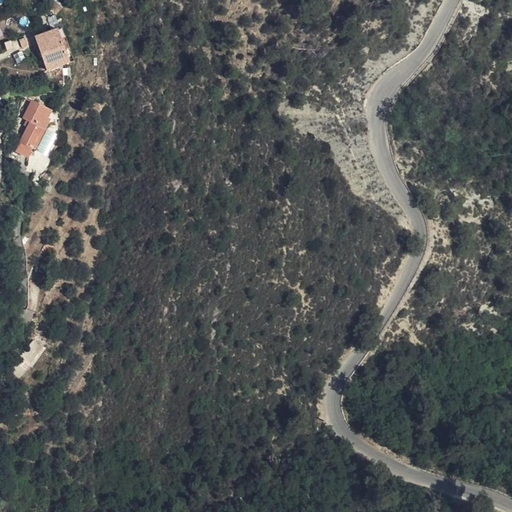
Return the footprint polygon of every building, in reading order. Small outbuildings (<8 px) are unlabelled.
[(55,9),(50,0),(48,0),(43,2),(48,12),(55,9)] [(52,26),(42,30),(46,35),(58,50),(62,55),(66,60),(67,60),(52,26)] [(46,35),(42,30),(25,37),(38,70),(66,60),(62,55),(56,62),(49,54),(45,58),(34,46),(46,35)] [(58,50),(46,35),(34,46),(45,58),(49,54),(56,62),(62,55),(58,50)] [(20,158),(24,150),(40,119),(44,112),(28,102),(17,119),(22,123),(8,150),(20,158)] [(40,119),(24,150),(28,152),(45,122),(40,119)] [(47,365),(40,357),(19,380),(26,388),(32,381),(32,382),(47,365)]
